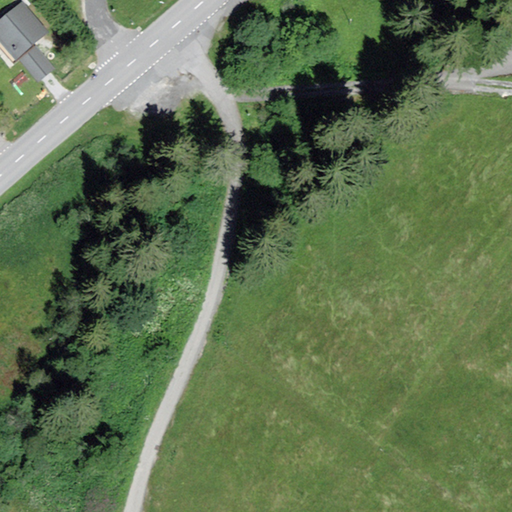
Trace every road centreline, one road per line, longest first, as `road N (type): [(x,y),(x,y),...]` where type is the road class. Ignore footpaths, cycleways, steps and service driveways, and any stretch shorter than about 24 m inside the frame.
road 1 (residential): [(170,29),(226,103),(236,170),(209,307),(131,511)]
road 2 (track): [(222,97),(404,84),(511,88)]
road 3 (primary): [(127,65),(0,176)]
